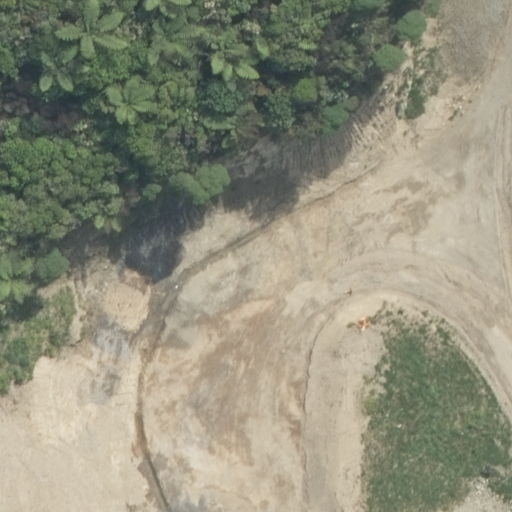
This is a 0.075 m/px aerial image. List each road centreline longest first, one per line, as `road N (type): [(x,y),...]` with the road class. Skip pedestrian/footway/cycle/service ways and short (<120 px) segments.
road 1 (track): [(84,434),(128,265),(348,168),(432,41),(446,0)]
road 2 (track): [(511,399),(480,374),(84,434)]
